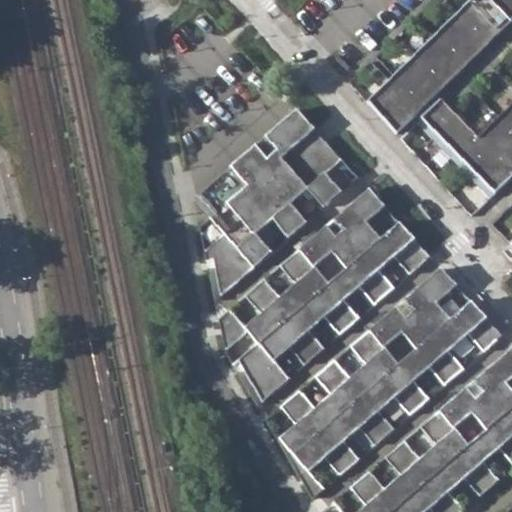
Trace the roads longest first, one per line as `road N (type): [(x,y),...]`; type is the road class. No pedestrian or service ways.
road 1 (residential): [(128,0),(204,345),(294,511)]
road 2 (residential): [(511,312),(251,8)]
road 3 (residential): [(0,270),(30,496)]
